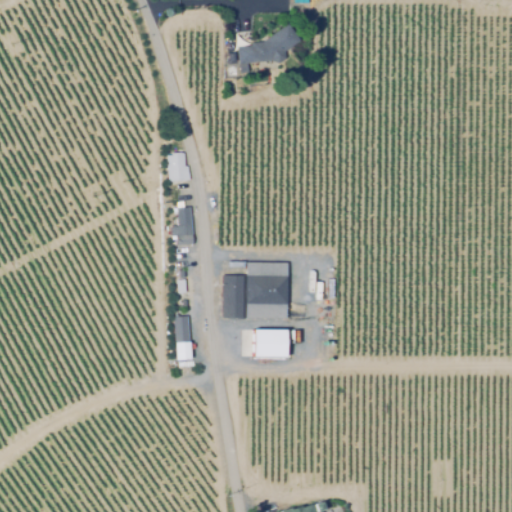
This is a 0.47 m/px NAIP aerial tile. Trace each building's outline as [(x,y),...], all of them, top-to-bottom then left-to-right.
[(299,39),(283,50),(283,57),(277,63),(270,60),(242,65),(238,47),(260,41),(284,23),(299,39)] [(166,182),(165,156),(169,156),(169,154),(182,154),(182,167),(185,167),(187,181),(166,182)] [(174,247),(173,237),(176,237),(174,213),(170,213),(169,206),(187,205),(191,245),(174,247)] [(284,319),(220,319),(220,277),(244,277),(244,264),(284,264),(284,319)] [(175,294),(174,281),(182,280),(183,294),(175,294)] [(172,345),(170,319),(185,318),(187,344),(172,345)] [(250,356),(283,357),(283,329),(251,329),(250,356)] [(280,511),(289,509),(289,511),(318,501),(322,511),(317,511),(280,511)]
